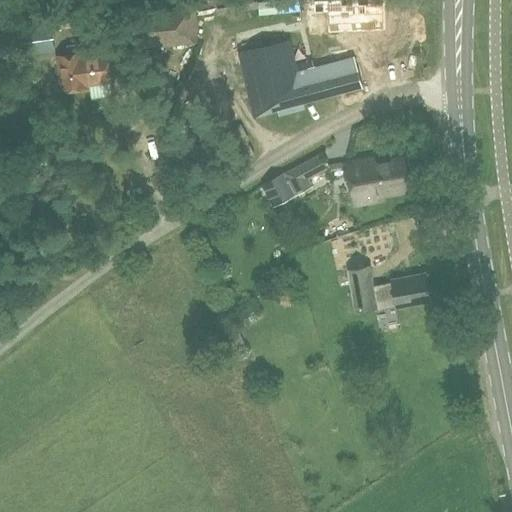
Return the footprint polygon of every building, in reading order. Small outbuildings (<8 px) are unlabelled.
[(384,30),(383,3),(332,5),(332,2),(311,3),(311,13),(324,13),(324,32),(384,30)] [(266,12),(268,21),(286,17),(285,8),(266,12)] [(162,47),(199,43),(196,12),(138,18),(122,19),(126,48),(162,45),(162,47)] [(51,24),(0,32),(0,60),(56,51),(51,24)] [(100,53),(98,40),(65,45),(66,55),(55,56),(61,91),(86,87),(86,84),(110,80),(109,76),(113,76),(115,73),(113,61),(110,59),(106,60),(105,52),(100,53)] [(294,65),(288,40),(239,52),(255,115),(278,110),(279,114),(296,110),(295,105),(362,88),(354,57),(310,69),(308,61),(294,65)] [(273,207),(311,186),(307,179),(329,167),(321,153),(261,185),(273,207)] [(374,163),(374,158),(346,162),(353,204),(381,200),(380,194),(409,190),(404,159),(374,163)] [(346,269),(344,258),(330,261),(338,303),(353,299),(355,310),(376,306),(377,310),(429,301),(424,273),(391,279),(392,282),(373,286),(369,265),(346,269)] [(216,357),(232,349),(222,328),(205,337),(216,357)]
